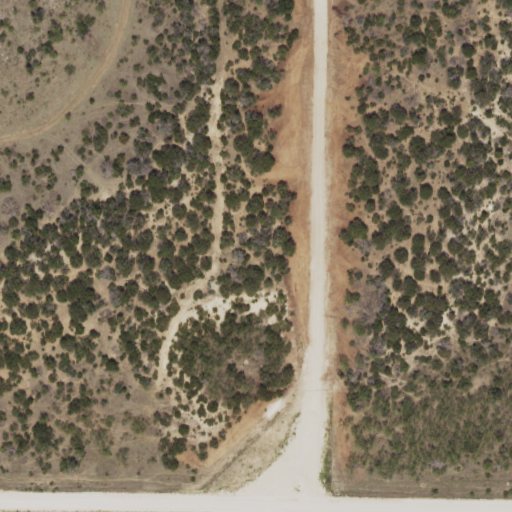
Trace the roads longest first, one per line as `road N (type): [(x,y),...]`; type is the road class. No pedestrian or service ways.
road 1 (residential): [(0,500),(511,509)]
road 2 (residential): [(285,388),(338,396),(398,376),(449,345),(511,338)]
